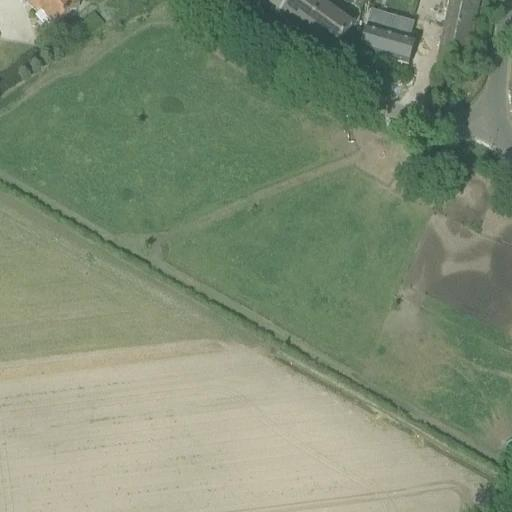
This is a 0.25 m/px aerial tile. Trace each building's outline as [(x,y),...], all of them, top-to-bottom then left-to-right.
[(71,0),(25,0),(37,13),(40,10),(56,27),(78,7),(71,0)] [(253,0),(276,16),(288,0),(253,0)] [(322,0),(288,0),(276,16),(331,57),(343,41),(355,24),(322,0)] [(449,0),(434,75),(462,81),(478,0),(449,0)] [(365,34),(359,52),(406,66),(408,58),(411,59),(412,56),(410,55),(413,44),(403,42),(366,30),(365,34)]
